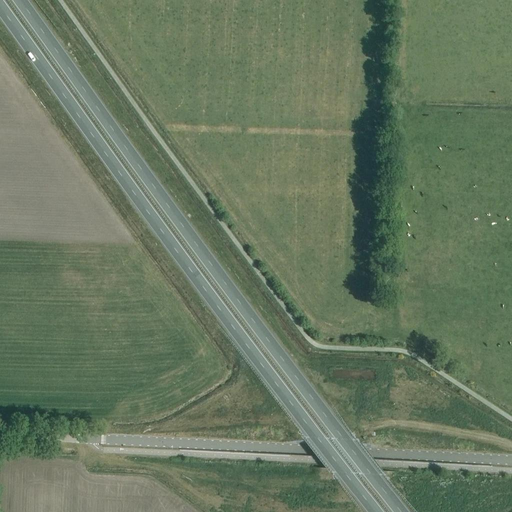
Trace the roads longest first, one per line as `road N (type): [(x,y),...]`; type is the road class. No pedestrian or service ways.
road 1 (trunk): [(400,511),(19,0)]
road 2 (trunk): [(0,7),(375,511)]
road 3 (tertiary): [(511,461),(95,440)]
